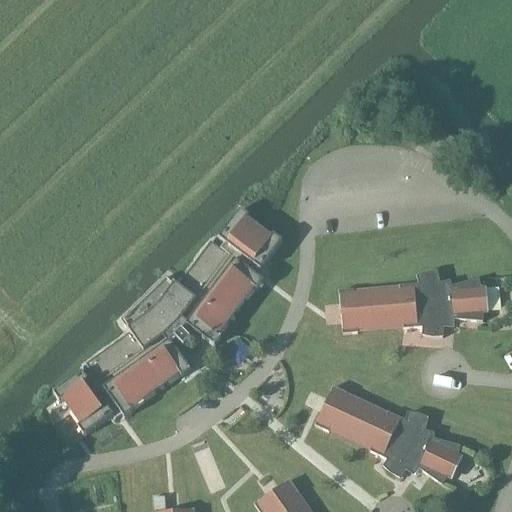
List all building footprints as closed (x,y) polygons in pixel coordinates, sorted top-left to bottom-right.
[(417,145),(450,165),(462,146),(429,126),(417,145)] [(219,241),(226,247),(222,252),(211,244),(179,288),(166,279),(121,322),(130,335),(86,367),(94,378),(89,382),(83,374),(54,396),(60,405),(64,402),(82,427),(78,429),(85,438),(114,417),(116,419),(117,421),(123,417),(125,420),(134,413),(131,410),(179,375),(182,379),(191,372),(170,345),(175,340),(184,349),(191,342),(183,333),(188,329),(215,349),(222,340),(218,337),(254,290),(257,293),(264,284),(261,281),(265,276),(264,274),(261,273),(283,244),(274,237),(271,240),(247,222),(249,219),(240,212),(219,241)] [(339,295),(341,306),(343,335),(343,337),(358,335),(358,333),(404,329),(404,331),(420,330),(423,330),(422,338),(443,340),(444,327),(454,328),(455,322),(483,325),(485,303),(479,281),(452,289),(450,283),(441,286),(437,273),(417,279),(419,286),(416,287),(400,288),(400,291),(355,295),(355,292),(339,294),(339,295)] [(370,454),(378,458),(386,461),(388,462),(383,469),(400,481),(408,471),(416,476),(419,471),(442,488),(455,470),(461,449),(433,442),(435,436),(425,433),(429,421),(408,415),(406,423),(389,415),(388,417),(346,398),(347,396),(333,389),(328,401),(316,427),(315,428),(329,435),(330,432),(372,452),(370,454)] [(307,511),(297,496),(299,495),(290,482),(280,491),(257,509),(257,508),(256,509),(257,511),(307,511)] [(167,511),(166,498),(155,499),(155,511),(167,511)]
